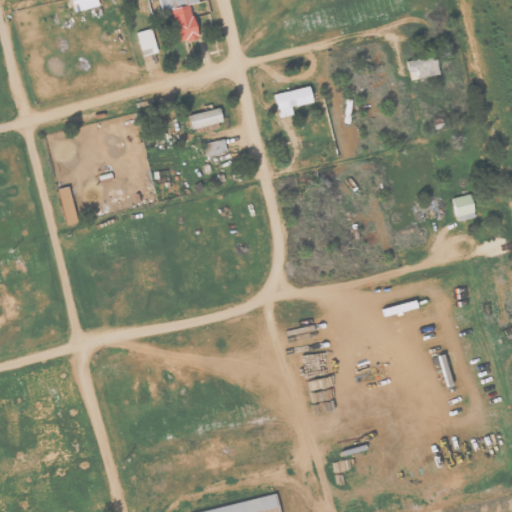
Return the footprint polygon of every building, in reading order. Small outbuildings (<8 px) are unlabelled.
[(97,7),(96,0),(70,0),(72,11),(97,7)] [(161,0),(172,44),(196,39),(188,5),(197,2),(196,0),(161,0)] [(141,57),(156,52),(150,29),(135,33),(141,57)] [(273,92),(276,117),(291,116),(290,106),(310,104),(308,88),(273,92)] [(186,114),(188,128),(220,123),(218,109),(186,114)] [(205,157),(226,152),(222,138),(201,144),(205,157)] [(65,225),(76,222),(66,186),(55,189),(65,225)] [(449,198),(455,221),(473,217),(468,194),(449,198)] [(276,511),(272,493),(189,511),(276,511)]
